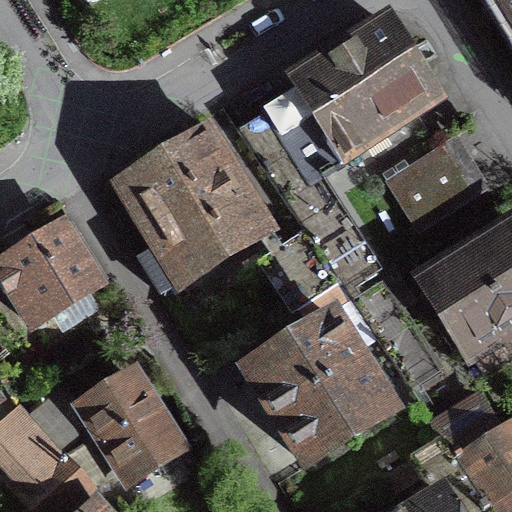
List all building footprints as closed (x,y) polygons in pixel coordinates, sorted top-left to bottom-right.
[(348,55),(260,110),(263,115),(237,132),(351,303),(360,297),(355,289),(377,275),(310,169),(430,93),(410,61),(390,28),(348,55)] [(142,262),(162,294),(256,237),(241,211),(255,202),(214,134),(167,163),(132,184),(135,190),(131,192),(128,194),(144,222),(152,218),(168,245),(142,262)] [(443,147),(388,183),(419,234),(474,199),(458,173),(443,147)] [(72,224),(0,268),(0,272),(16,298),(34,327),(108,282),(72,224)] [(511,233),(427,287),(481,374),(511,354),(511,233)] [(294,270),(277,281),(298,311),(308,325),(345,301),(336,286),(335,287),(332,283),(328,286),(310,259),(294,270)] [(351,303),(353,306),(353,305),(412,393),(420,387),(431,405),(452,392),(421,343),(396,304),(403,300),(389,278),(360,297),(351,303)] [(281,355),(249,375),(278,420),(307,466),(391,414),(389,412),(403,403),(348,317),(336,325),(334,322),(281,355)] [(134,380),(84,411),(128,481),(178,449),(156,414),(134,380)] [(478,398),(433,427),(442,440),(456,461),(511,425),(511,418),(511,417),(496,427),(487,412),(478,398)] [(68,511),(94,489),(63,456),(61,458),(19,411),(0,428),(0,462),(5,469),(27,492),(26,494),(42,511),(68,511)] [(511,511),(511,425),(456,461),(489,511),(511,511)] [(438,500),(418,511),(489,511),(456,461),(442,440),(412,458),(438,500)]
